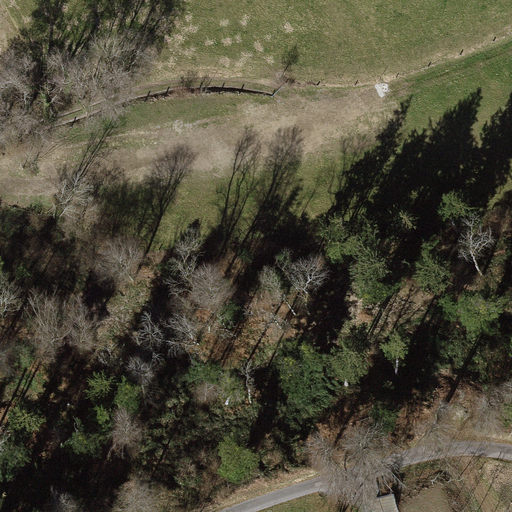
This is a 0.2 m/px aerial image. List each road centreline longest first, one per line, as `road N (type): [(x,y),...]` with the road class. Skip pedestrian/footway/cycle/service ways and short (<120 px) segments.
road 1 (track): [(0,134),(185,82),(386,98),(511,46)]
road 2 (track): [(511,451),(440,448),(243,511)]
